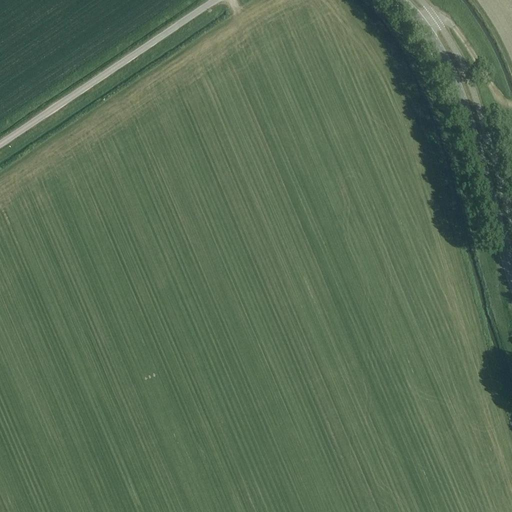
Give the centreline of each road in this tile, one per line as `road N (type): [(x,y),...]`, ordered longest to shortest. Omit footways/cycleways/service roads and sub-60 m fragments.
road 1 (secondary): [(511,276),(450,73),(398,0)]
road 2 (unclassified): [(0,147),(219,0)]
